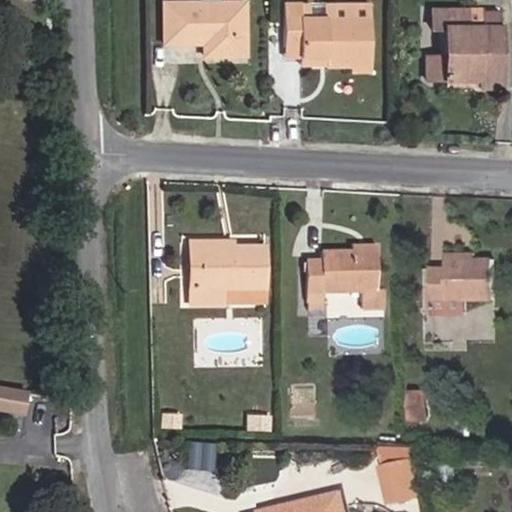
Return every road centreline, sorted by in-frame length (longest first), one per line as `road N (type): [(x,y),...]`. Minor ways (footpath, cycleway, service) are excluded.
road 1 (residential): [(90,161),(511,174)]
road 2 (residential): [(90,161),(97,448),(114,511)]
road 3 (residential): [(76,0),(90,161)]
